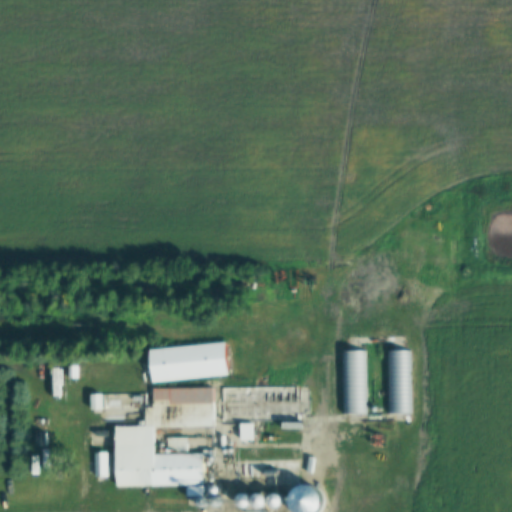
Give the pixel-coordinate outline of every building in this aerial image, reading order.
[(147,348),(149,383),(225,377),(223,343),(147,348)] [(341,414),(364,414),(364,350),(341,350),(341,414)] [(220,423),(296,422),(295,386),(219,387),(220,423)] [(114,487),(203,486),(202,452),(203,452),(203,438),(166,438),(166,454),(153,455),(153,428),(212,427),(211,388),(148,389),(148,393),(89,394),(89,413),(101,413),(101,426),(87,426),(88,450),(113,450),(114,487)] [(300,475),(308,475),(308,436),(300,436),(300,475)] [(233,486),(297,485),(297,460),(233,461),(233,486)]
